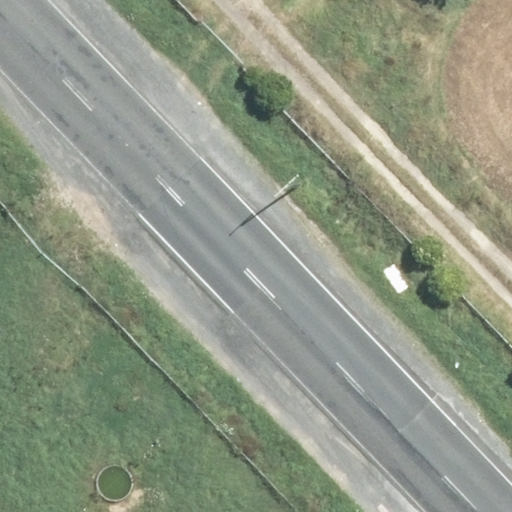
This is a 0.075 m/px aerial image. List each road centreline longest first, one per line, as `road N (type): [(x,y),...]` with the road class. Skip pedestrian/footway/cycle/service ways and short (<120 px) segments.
road 1 (secondary): [(0,30),(466,511)]
road 2 (track): [(511,266),(252,0)]
